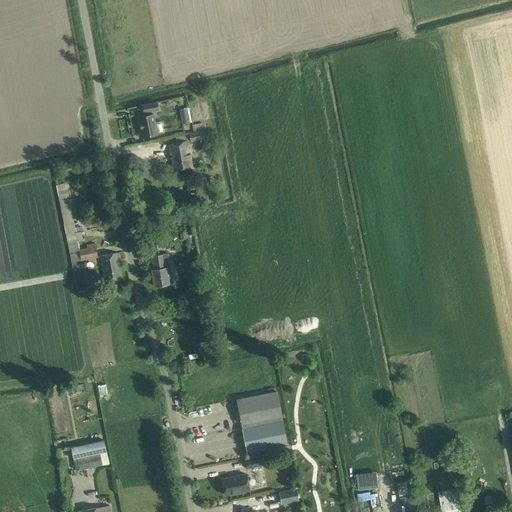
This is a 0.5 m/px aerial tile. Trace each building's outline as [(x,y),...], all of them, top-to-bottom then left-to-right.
[(155,123),(153,114),(152,114),(152,111),(157,109),(156,103),(142,105),(144,112),(145,116),(138,117),(142,136),(164,133),(162,121),(155,123)] [(189,122),(186,107),(177,108),(180,124),(189,122)] [(189,133),(191,143),(206,139),(204,130),(189,133)] [(171,158),(174,171),(192,168),(187,140),(168,145),(170,152),(173,151),(174,157),(171,158)] [(189,185),(187,188),(187,192),(190,194),(194,194),(196,191),(196,187),(193,185),(189,185)] [(68,191),(58,193),(66,234),(76,232),(68,191)] [(95,243),(79,246),(78,246),(77,241),(78,240),(77,232),(76,232),(66,234),(73,269),(77,269),(76,261),(98,257),(95,243)] [(157,246),(168,244),(172,243),(171,234),(166,235),(155,237),(157,246)] [(116,260),(118,260),(116,253),(100,256),(105,282),(122,279),(118,263),(116,264),(116,260)] [(173,282),(170,267),(168,253),(151,256),(154,270),(152,270),(155,286),(168,284),(168,283),(173,282)] [(237,399),(242,425),(281,418),(276,391),(275,391),(275,388),(268,389),(268,393),(237,399)] [(281,418),(242,425),(247,452),(248,452),(258,450),(286,444),(281,418)] [(103,440),(75,446),(71,447),(73,458),(76,471),(80,470),(103,465),(109,463),(103,440)] [(262,465),(258,450),(248,452),(250,459),(245,460),(246,468),(262,465)] [(225,494),(249,490),(246,474),(222,479),(225,494)] [(281,504),(299,501),(297,488),(279,491),(281,504)] [(465,511),(465,509),(460,488),(438,492),(442,511),(465,511)] [(427,511),(424,494),(416,495),(419,511),(427,511)]
